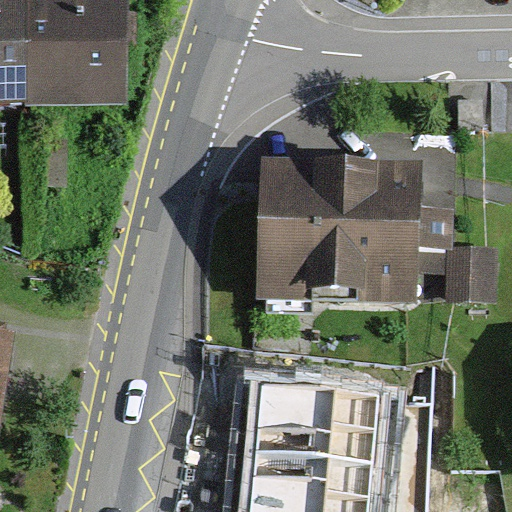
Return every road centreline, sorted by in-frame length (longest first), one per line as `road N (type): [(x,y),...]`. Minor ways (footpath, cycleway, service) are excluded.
road 1 (tertiary): [(103,511),(167,196),(217,33)]
road 2 (residential): [(217,33),(325,54),(511,54)]
